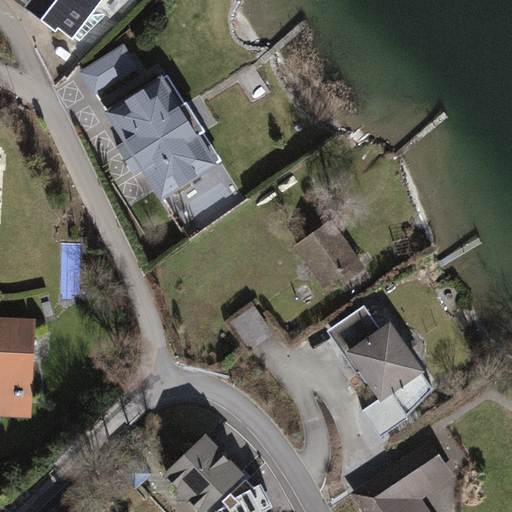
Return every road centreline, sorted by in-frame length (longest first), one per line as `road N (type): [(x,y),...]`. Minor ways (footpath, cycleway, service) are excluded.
road 1 (residential): [(167,392),(147,314),(52,111),(0,74)]
road 2 (residential): [(310,511),(292,474),(242,413),(212,396),(167,392)]
road 3 (residential): [(167,392),(129,414),(23,511)]
